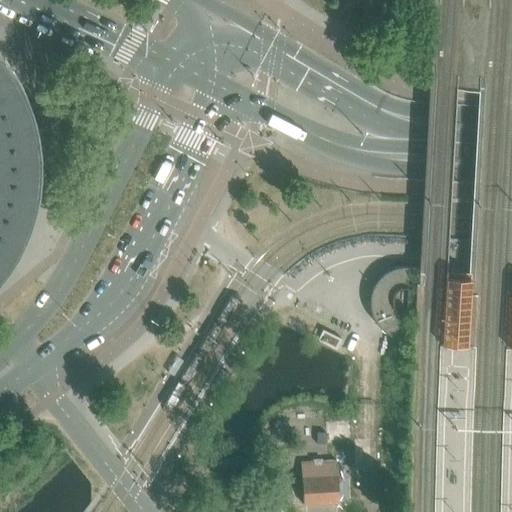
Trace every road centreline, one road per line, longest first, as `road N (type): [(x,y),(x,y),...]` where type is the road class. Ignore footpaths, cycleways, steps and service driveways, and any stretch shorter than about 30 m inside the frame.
road 1 (secondary): [(29,369),(102,298),(215,85)]
road 2 (secondary): [(171,62),(69,272),(11,344)]
road 3 (secondary): [(328,142),(405,169),(511,176)]
road 4 (residential): [(142,511),(29,369)]
road 5 (secondary): [(511,118),(400,110),(350,93)]
road 6 (secondary): [(350,93),(217,16)]
road 7 (residential): [(44,0),(171,62)]
road 8 (secondary): [(215,85),(328,142)]
